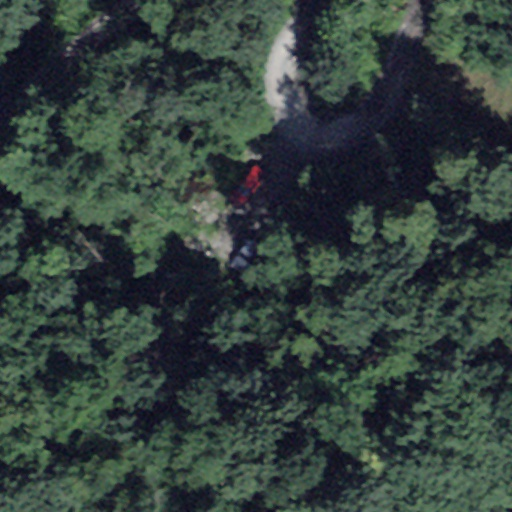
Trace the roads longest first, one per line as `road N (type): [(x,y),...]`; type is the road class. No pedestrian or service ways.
road 1 (track): [(419,0),(371,102),(341,132),(312,130),(291,116),(288,79),(311,0)]
road 2 (track): [(136,0),(0,107)]
